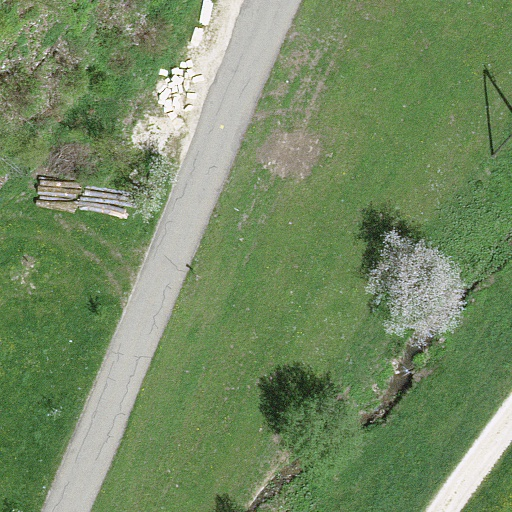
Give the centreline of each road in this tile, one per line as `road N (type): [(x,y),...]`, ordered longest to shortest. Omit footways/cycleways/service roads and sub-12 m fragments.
road 1 (tertiary): [(271,0),(65,511)]
road 2 (track): [(441,511),(511,412)]
